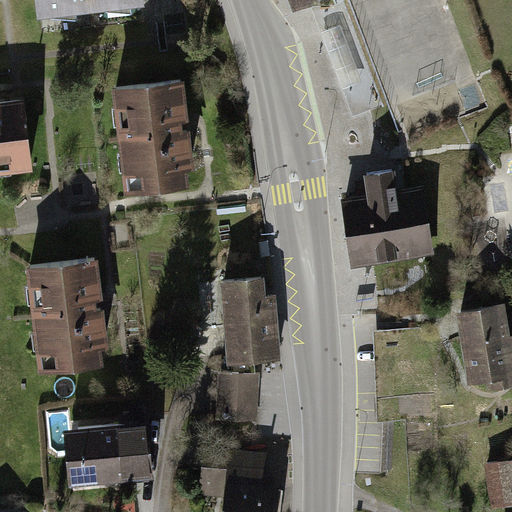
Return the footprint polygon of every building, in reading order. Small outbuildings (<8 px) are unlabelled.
[(38,0),(39,10),(76,6),(76,9),(106,5),(105,2),(122,0),(38,0)] [(362,81),(340,24),(322,31),(343,88),(362,81)] [(181,79),(117,87),(119,106),(126,106),(128,122),(121,123),(124,152),(131,151),(133,168),(126,169),(128,189),(185,182),(183,165),(191,164),(187,128),(181,129),(179,116),(185,115),(181,79)] [(0,159),(9,158),(10,167),(30,164),(23,99),(0,101),(0,159)] [(370,196),(346,199),(354,260),(430,249),(421,188),(396,192),(393,168),(391,169),(391,170),(385,170),(377,172),(377,171),(369,173),(369,172),(367,172),(370,196)] [(271,255),(268,238),(259,240),(261,256),(271,255)] [(95,257),(30,264),(33,285),(40,284),(42,300),(35,300),(38,330),(46,329),(47,345),(40,346),(42,367),(98,360),(97,343),(105,342),(101,306),(95,307),(93,294),(99,293),(95,257)] [(261,277),(224,279),(231,358),(249,356),(277,354),(273,294),(263,295),(261,277)] [(501,304),(461,310),(472,376),(491,373),(493,385),(511,382),(511,336),(507,337),(501,304)] [(410,329),(379,330),(382,395),(413,394),(410,329)] [(249,356),(231,358),(232,370),(223,370),(220,415),(253,417),(256,372),(250,371),(249,356)] [(413,394),(382,395),(383,419),(414,417),(413,394)] [(124,422),(78,427),(81,460),(87,460),(87,472),(91,475),(129,471),(127,449),(146,447),(142,414),(123,415),(124,422)] [(207,450),(204,480),(228,482),(261,485),(265,452),(231,451),(207,450)] [(511,458),(488,462),(495,504),(511,501),(511,458)] [(261,485),(228,482),(224,511),(272,511),(276,487),(261,485)]
